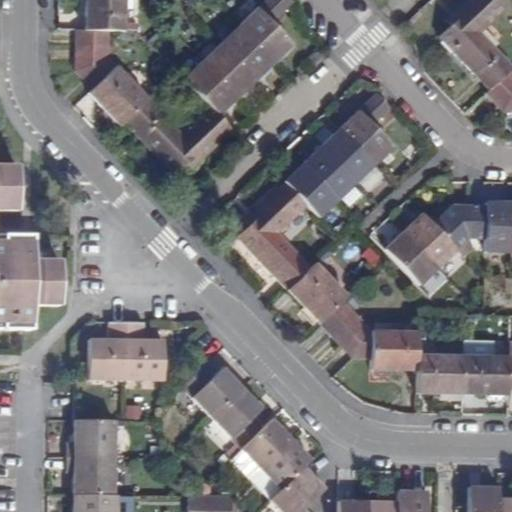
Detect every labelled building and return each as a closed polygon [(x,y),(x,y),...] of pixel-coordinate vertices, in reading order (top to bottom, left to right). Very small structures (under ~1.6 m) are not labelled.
[(84,0),(84,28),(109,29),(124,29),(124,0),(84,0)] [(264,0),(239,25),(274,61),(293,42),(272,20),(292,1),(290,0),(264,0)] [(488,89),(508,70),(511,68),(479,33),(507,6),(501,0),(465,0),(455,11),(460,16),(439,36),(488,89)] [(220,43),(255,79),(274,61),(239,25),(220,43)] [(76,45),(108,46),(109,29),(84,28),(77,28),(76,45)] [(255,79),(220,43),(202,60),(237,97),(255,79)] [(76,45),(75,70),(107,56),(108,46),(76,45)] [(91,88),(114,64),(107,56),(75,70),(91,88)] [(209,104),(219,114),(237,97),(202,60),(184,77),(209,104)] [(114,64),(91,88),(86,92),(118,126),(123,121),(147,98),(114,64)] [(501,112),(511,87),(511,75),(508,70),(488,89),(484,93),(501,112)] [(511,112),(511,87),(501,112),(511,112)] [(370,125),(388,108),(375,94),(356,111),(338,128),(373,163),(390,147),(370,125)] [(219,114),(209,104),(180,133),(147,98),(123,121),(173,173),(197,151),(202,156),(233,128),(219,114)] [(373,163),(338,128),(320,146),(354,181),(373,163)] [(335,199),(354,181),(320,146),(302,163),(335,199)] [(316,217),(335,199),(302,163),(283,181),(305,205),(316,217)] [(12,166),(0,165),(0,317),(26,318),(26,291),(55,291),(55,247),(26,247),(26,223),(0,222),(0,198),(12,198),(12,166)] [(240,232),(290,285),(313,262),(281,228),(305,205),(283,181),(251,211),(256,216),(240,232)] [(481,252),(507,253),(509,203),(482,202),(481,206),(466,205),(465,239),(481,240),(481,252)] [(437,266),(465,239),(466,205),(449,205),(429,223),(419,212),(401,229),(437,266)] [(418,284),(437,266),(401,229),(382,247),(418,284)] [(321,318),(341,299),(349,291),(318,258),(313,262),(290,285),(321,318)] [(328,334),(352,311),(341,299),(321,318),(317,321),(328,334)] [(339,345),(363,322),(352,311),(328,334),(339,345)] [(88,378),(124,379),(125,321),(109,321),(109,339),(88,338),(88,378)] [(125,321),(124,379),(163,380),(164,339),(143,339),(143,321),(125,321)] [(351,358),(370,359),(371,330),(363,322),(339,345),(351,358)] [(371,330),(370,359),(370,370),(416,371),(417,354),(417,331),(371,330)] [(461,393),(462,354),(417,354),(416,371),(415,392),(461,393)] [(508,389),(509,356),(462,354),(461,393),(508,394),(508,389)] [(209,418),(240,388),(221,368),(212,376),(202,365),(180,387),(209,418)] [(238,448),(260,427),(251,417),(259,408),(240,388),(209,418),(238,448)] [(64,455),(114,456),(115,419),(74,418),(73,439),(65,440),(64,455)] [(269,418),(260,427),(238,448),(258,469),(289,439),(269,418)] [(308,459),(289,439),(258,469),(277,489),(302,465),(308,459)] [(72,469),(72,493),(113,494),(114,456),(64,455),(64,469),(72,469)] [(323,487),(302,465),(277,489),(269,496),(283,511),(297,511),(303,506),(323,487)] [(395,496),(395,511),(424,511),(425,507),(425,486),(395,486),(395,496)] [(496,511),(497,496),(497,486),(468,486),(467,508),(467,511),(496,511)] [(71,511),(116,511),(117,494),(113,494),(72,493),(71,511)] [(201,511),(201,495),(186,494),(185,511),(201,511)] [(214,511),(215,495),(201,495),(201,511),(214,511)] [(215,495),(214,511),(230,511),(231,495),(215,495)] [(366,511),(367,495),(337,496),(336,511),(366,511)] [(395,511),(395,496),(367,495),(366,511),(395,511)] [(496,511),(511,511),(511,496),(497,496),(496,511)]
